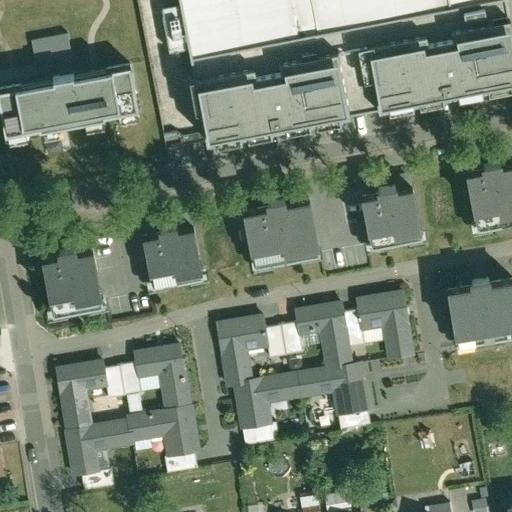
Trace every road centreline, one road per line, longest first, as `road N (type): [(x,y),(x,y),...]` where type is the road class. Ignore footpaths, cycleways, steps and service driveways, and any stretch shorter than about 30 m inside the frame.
road 1 (residential): [(511,117),(4,217)]
road 2 (residential): [(47,511),(4,217)]
